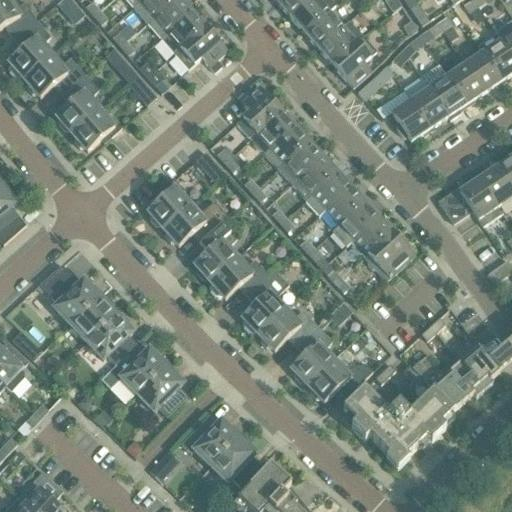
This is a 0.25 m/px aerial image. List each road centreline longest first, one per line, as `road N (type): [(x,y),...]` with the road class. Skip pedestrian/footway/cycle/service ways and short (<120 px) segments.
road 1 (residential): [(83,219),(264,51)]
road 2 (residential): [(232,377),(83,219)]
road 3 (residential): [(383,511),(232,377)]
road 4 (residential): [(402,192),(264,51)]
road 5 (residential): [(511,337),(402,192)]
road 6 (residential): [(232,377),(114,500)]
road 7 (residential): [(412,511),(511,420)]
road 8 (residential): [(402,192),(511,120)]
road 9 (residential): [(83,219),(0,121)]
